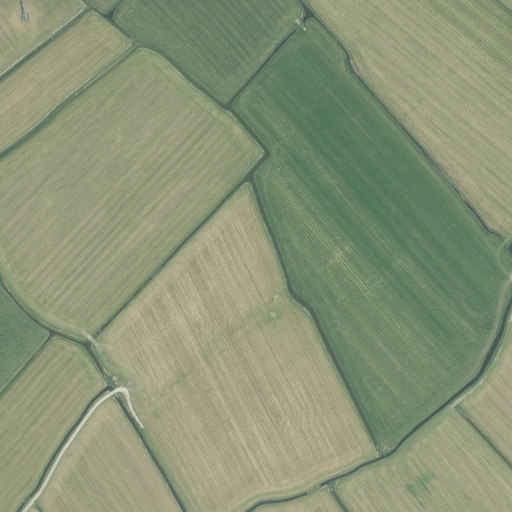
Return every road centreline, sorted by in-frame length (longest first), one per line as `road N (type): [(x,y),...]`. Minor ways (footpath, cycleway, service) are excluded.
road 1 (track): [(23,511),(108,395),(126,392),(141,426)]
road 2 (track): [(511,313),(486,377),(447,411)]
